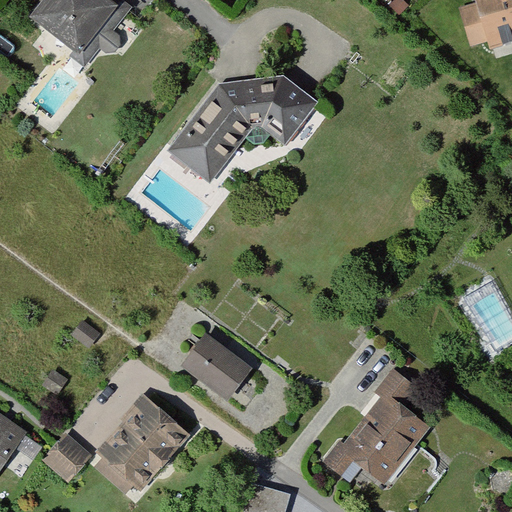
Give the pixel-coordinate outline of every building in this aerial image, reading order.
[(105,0),(36,0),(24,16),(66,49),(64,52),(80,66),(95,48),(102,53),(112,53),(118,46),(116,37),(109,31),(123,13),(105,0)] [(511,37),(511,0),(471,0),(485,46),(511,37)] [(214,84),(163,150),(206,183),(247,129),(258,129),(281,147),(314,104),(281,77),(214,84)] [(201,335),(177,367),(222,401),(246,369),(201,335)] [(349,462),(379,486),(425,428),(391,401),(403,387),(385,373),(370,392),(377,398),(340,444),(336,441),(320,461),(338,476),(349,462)] [(141,397),(91,452),(135,492),(185,436),(141,397)] [(0,464),(22,434),(0,418),(0,464)] [(88,456),(62,434),(40,460),(66,482),(88,456)] [(258,511),(287,511),(293,489),(254,480),(246,509),(258,511)]
